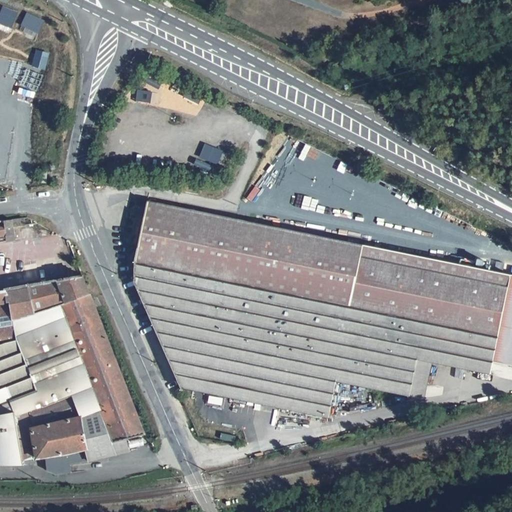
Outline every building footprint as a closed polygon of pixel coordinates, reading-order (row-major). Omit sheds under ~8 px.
[(288,159),(298,150),(285,136),(275,146),(288,159)] [(205,142),(199,156),(218,164),(223,150),(205,142)] [(315,151),(309,164),(326,172),(332,159),(315,151)] [(270,158),(264,170),(277,176),(283,163),(270,158)] [(346,168),(342,182),(358,187),(363,174),(346,168)] [(272,202),(274,188),(253,185),(251,199),(272,202)] [(301,188),(302,207),(317,206),(316,188),(301,188)] [(325,191),(325,210),(342,209),(341,191),(325,191)] [(352,199),(352,213),(378,213),(378,199),(352,199)] [(494,361),(511,274),(148,200),(136,260),(135,281),(182,387),(329,417),(337,380),(359,385),(368,387),(374,388),(410,395),(418,359),(430,361),(491,373),(494,361)] [(385,204),(381,217),(398,223),(402,210),(385,204)] [(436,225),(440,213),(422,208),(418,220),(436,225)] [(25,218),(0,221),(0,238),(7,238),(7,241),(15,240),(14,227),(25,225),(25,218)] [(494,361),(511,364),(511,274),(494,361)] [(91,296),(83,275),(27,285),(6,289),(6,291),(0,291),(0,464),(25,465),(24,460),(37,458),(60,454),(87,448),(90,461),(130,451),(127,439),(145,434),(91,296)] [(410,395),(423,398),(430,361),(418,359),(410,395)] [(366,394),(368,387),(359,385),(358,393),(366,394)] [(372,398),(374,388),(368,387),(366,394),(358,393),(357,395),(372,398)] [(107,483),(106,476),(95,477),(96,484),(107,483)]
